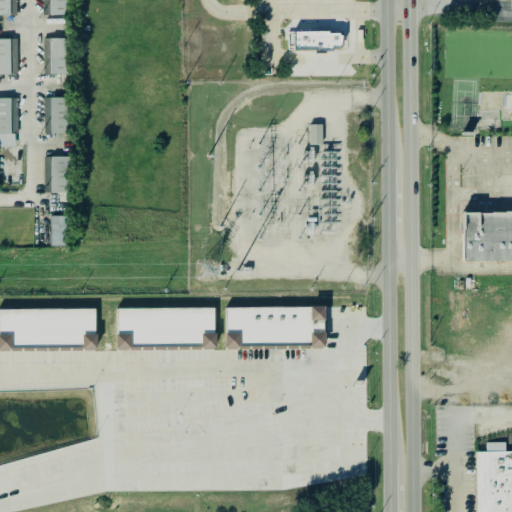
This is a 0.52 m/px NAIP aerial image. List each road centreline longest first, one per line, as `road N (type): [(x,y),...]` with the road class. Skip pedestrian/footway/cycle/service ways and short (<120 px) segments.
road 1 (secondary): [(410,511),(402,0)]
road 2 (secondary): [(381,272),(383,463)]
road 3 (secondary): [(379,11),(380,168)]
